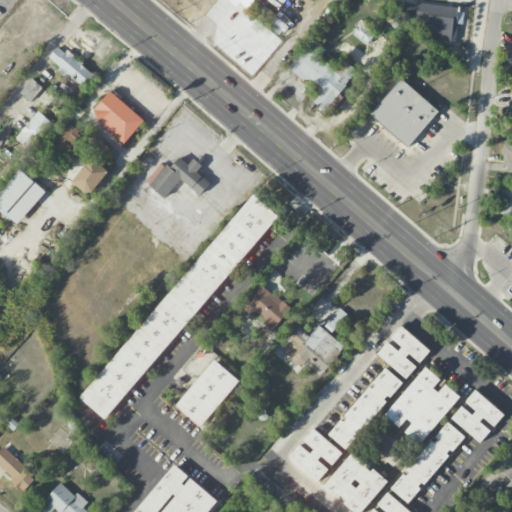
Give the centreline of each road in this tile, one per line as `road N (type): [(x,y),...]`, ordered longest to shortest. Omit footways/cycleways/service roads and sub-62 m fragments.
road 1 (primary): [(511,343),(112,0)]
road 2 (residential): [(436,277),(468,247),(498,0)]
